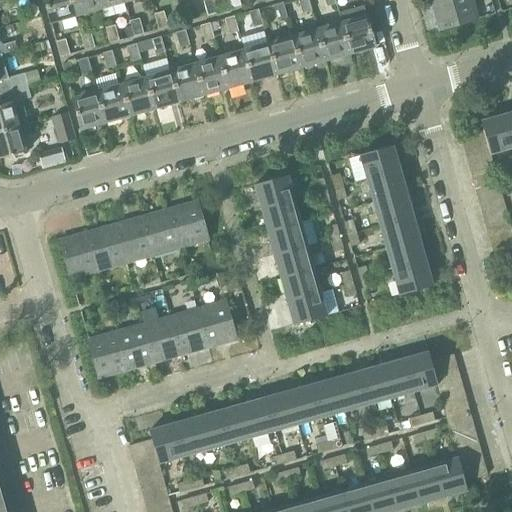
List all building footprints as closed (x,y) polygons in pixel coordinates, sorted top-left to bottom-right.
[(71,0),(44,0),(51,25),(77,18),(71,0)] [(71,0),(77,18),(101,11),(97,0),(71,0)] [(97,0),(101,11),(126,4),(124,0),(97,0)] [(208,16),(217,13),(213,0),(206,0),(204,1),(208,16)] [(229,0),(231,9),(240,6),(238,0),(229,0)] [(311,10),(308,0),(298,0),(302,13),(311,10)] [(440,0),(431,3),(439,30),(478,19),(478,18),(474,19),(468,0),(440,0)] [(286,17),(282,3),(273,6),(277,20),(286,17)] [(193,20),(189,5),(180,8),(184,23),(193,20)] [(375,47),(363,7),(338,14),(341,23),(350,55),(375,47)] [(249,12),(253,27),(262,24),(257,10),(249,12)] [(169,27),(164,12),(155,15),(159,29),(169,27)] [(224,19),(228,34),(237,31),(233,17),(224,19)] [(144,34),(140,19),(131,21),(135,37),(144,34)] [(317,30),(326,62),(350,55),(341,23),(317,30)] [(213,32),(210,24),(202,27),(206,42),(215,39),(213,32)] [(120,41),(115,26),(106,29),(110,44),(120,41)] [(301,69),(326,62),(317,30),(292,37),(301,69)] [(190,46),(186,31),(177,34),(181,49),(190,46)] [(95,48),(91,33),(82,36),(86,50),(95,48)] [(301,69),(292,37),(267,45),(276,76),(301,69)] [(166,53),(161,38),(152,40),(157,56),(166,53)] [(66,40),(56,43),(61,58),(70,55),(66,40)] [(46,42),(38,45),(40,52),(48,50),(46,42)] [(18,50),(16,43),(3,46),(5,54),(18,50)] [(141,60),(137,45),(128,47),(132,62),(141,60)] [(267,45),(243,51),(252,83),(276,76),(267,45)] [(252,83),(243,51),(220,58),(229,90),(252,83)] [(117,67),(113,52),(103,54),(107,69),(117,67)] [(1,55),(0,55),(0,93),(27,86),(24,74),(8,79),(1,55)] [(229,90),(220,58),(196,65),(205,97),(229,90)] [(88,59),(78,61),(83,77),(92,74),(88,59)] [(205,97),(196,65),(171,72),(180,103),(205,97)] [(147,79),(156,110),(180,103),(171,72),(147,79)] [(156,110),(147,79),(122,85),(131,117),(156,110)] [(131,117),(122,85),(97,92),(107,124),(131,117)] [(0,132),(20,127),(28,125),(22,101),(31,98),(27,86),(0,93),(0,96),(2,105),(0,105),(0,132)] [(107,124),(97,92),(73,99),(81,131),(107,124)] [(75,139),(68,114),(53,118),(60,143),(75,139)] [(481,122),(483,131),(486,142),(490,154),(490,156),(491,155),(511,149),(511,141),(504,115),(481,122)] [(28,125),(20,127),(0,132),(0,160),(27,153),(23,137),(31,135),(28,125)] [(460,138),(463,149),(486,142),(483,131),(460,138)] [(486,142),(463,149),(466,160),(490,154),(486,142)] [(367,180),(400,171),(393,147),(360,156),(367,180)] [(55,150),(59,165),(65,164),(61,148),(55,150)] [(466,160),(469,172),(493,165),(491,155),(490,156),(490,154),(466,160)] [(469,172),(472,183),(497,176),(493,165),(469,172)] [(373,203),(406,194),(400,171),(367,180),(373,203)] [(331,177),(335,189),(344,187),(340,174),(331,177)] [(500,188),(497,176),(472,183),(476,194),(500,188)] [(261,210),(294,201),(287,177),(255,186),(261,210)] [(314,181),(318,194),(327,192),(323,179),(314,181)] [(335,189),(338,201),(347,198),(344,187),(335,189)] [(330,203),(327,192),(318,194),(321,206),(330,203)] [(380,227),(413,217),(406,194),(373,203),(380,227)] [(478,203),(481,214),(505,207),(502,196),(478,203)] [(268,233),(301,224),(294,201),(261,210),(268,233)] [(206,243),(209,242),(198,202),(171,210),(181,245),(204,238),(206,243)] [(484,225),(508,218),(505,207),(481,214),(484,225)] [(144,217),(153,252),(177,245),(179,250),(182,249),(181,245),(171,210),(144,217)] [(155,257),(153,252),(144,217),(117,225),(127,260),(150,253),(151,258),(155,257)] [(387,250),(419,241),(413,217),(380,227),(387,250)] [(488,236),(511,230),(511,228),(508,218),(484,225),(488,236)] [(344,223),(348,236),(357,233),(354,220),(344,223)] [(275,257),(307,248),(301,224),(268,233),(275,257)] [(127,260),(117,225),(90,232),(100,267),(124,260),(126,265),(128,264),(127,260)] [(340,238),(336,225),(328,228),(331,241),(340,238)] [(491,248),(511,241),(511,232),(511,230),(488,236),(491,248)] [(101,272),(100,267),(90,232),(62,240),(73,280),(74,280),(72,275),(97,268),(98,273),(101,272)] [(361,245),(357,233),(348,236),(351,248),(361,245)] [(344,250),(340,238),(331,241),(335,253),(344,250)] [(393,273),(426,264),(419,241),(387,250),(393,273)] [(494,259),(511,253),(511,241),(491,248),(494,259)] [(281,280),(314,270),(307,248),(275,257),(281,280)] [(393,273),(400,296),(432,287),(426,264),(393,273)] [(357,270),(361,282),(370,280),(367,267),(357,270)] [(314,270),(281,280),(288,303),(320,294),(314,270)] [(341,275),(345,287),(353,285),(350,272),(341,275)] [(361,282),(365,294),(374,292),(370,280),(361,282)] [(357,297),(353,285),(345,287),(348,299),(357,297)] [(320,294),(288,303),(294,327),(327,317),(320,294)] [(198,315),(208,349),(237,341),(226,302),(225,302),(226,307),(201,314),(200,309),(197,310),(198,315)] [(171,322),(181,357),(208,349),(198,315),(174,321),(173,316),(170,317),(172,322),(171,322)] [(144,330),(153,364),(181,357),(171,322),(147,329),(146,324),(143,325),(145,329),(144,330)] [(153,364),(144,330),(120,336),(119,331),(116,332),(118,337),(127,371),(153,364)] [(92,339),(90,339),(101,379),(127,371),(118,337),(93,343),(92,339)] [(428,353),(404,360),(414,393),(437,387),(438,387),(437,384),(434,373),(431,361),(428,353)] [(453,355),(431,361),(434,373),(457,366),(453,355)] [(390,400),(414,393),(404,360),(381,367),(390,400)] [(434,373),(437,384),(460,378),(457,366),(434,373)] [(367,406),(390,400),(381,367),(357,373),(367,406)] [(357,373),(335,380),(344,413),(367,406),(357,373)] [(460,378),(437,384),(438,387),(437,387),(440,396),(463,390),(460,378)] [(335,380),(312,386),(321,419),(344,413),(335,380)] [(312,386),(288,393),(298,426),(321,419),(312,386)] [(466,401),(463,390),(440,396),(443,407),(466,401)] [(288,393),(265,399),(275,432),(298,426),(288,393)] [(265,399),(242,406),(251,439),(275,432),(265,399)] [(470,412),(466,401),(443,407),(446,419),(470,412)] [(220,412),(229,445),(251,439),(242,406),(220,412)] [(220,412),(197,418),(206,451),(229,445),(220,412)] [(432,413),(420,417),(423,425),(435,422),(432,413)] [(410,429),(423,425),(420,417),(408,420),(410,429)] [(174,425),(183,457),(206,451),(197,418),(174,425)] [(452,438),(475,432),(472,420),(449,427),(452,438)] [(155,452),(158,463),(159,464),(183,457),(174,425),(149,432),(152,440),(155,452)] [(376,438),(388,435),(385,426),(374,430),(376,438)] [(364,442),(376,438),(374,430),(361,433),(364,442)] [(437,430),(425,433),(427,442),(439,438),(437,430)] [(452,438),(455,449),(478,443),(475,432),(452,438)] [(425,433),(413,437),(415,445),(427,442),(425,433)] [(340,439),(328,442),(330,451),(343,448),(340,439)] [(133,458),(155,452),(152,440),(130,447),(133,458)] [(318,455),(330,451),(328,442),(316,446),(318,455)] [(390,443),(378,446),(381,455),(393,451),(390,443)] [(459,460),(481,454),(478,443),(455,449),(458,459),(459,460)] [(368,458),(381,455),(378,446),(366,450),(368,458)] [(158,463),(155,452),(133,458),(136,469),(158,463)] [(284,464),(296,461),(294,452),(282,455),(284,464)] [(485,465),(481,454),(459,460),(462,471),(485,465)] [(272,467),(284,464),(282,455),(270,459),(272,467)] [(345,456),(333,459),(335,468),(347,464),(345,456)] [(333,459),(321,462),(323,471),(335,468),(333,459)] [(462,471),(459,460),(458,459),(434,465),(444,499),(468,492),(465,483),(462,471)] [(162,474),(159,464),(158,463),(136,469),(139,481),(162,474)] [(248,465),(235,468),(238,477),(250,474),(248,465)] [(421,505),(444,499),(434,465),(411,472),(421,505)] [(488,476),(485,465),(462,471),(465,483),(488,476)] [(227,480),(238,477),(235,468),(225,471),(227,480)] [(299,469),(287,472),(289,480),(301,477),(299,469)] [(277,484),(289,480),(287,472),(274,475),(277,484)] [(397,511),(421,505),(411,472),(387,479),(397,511)] [(165,486),(162,474),(139,481),(142,492),(165,486)] [(202,478),(190,481),(192,490),(205,487),(202,478)] [(396,511),(397,511),(387,479),(365,485),(372,511),(396,511)] [(180,493),(192,490),(190,481),(178,485),(180,493)] [(252,482),(240,485),(242,494),(255,490),(252,482)] [(240,485),(229,488),(231,497),(242,494),(240,485)] [(347,511),(372,511),(365,485),(342,492),(347,511)] [(145,503),(168,497),(165,486),(142,492),(145,503)] [(347,511),(342,492),(318,498),(322,511),(347,511)] [(207,495),(195,498),(197,507),(210,503),(207,495)] [(195,498),(183,502),(185,510),(197,507),(195,498)] [(322,511),(318,498),(296,505),(297,511),(322,511)]
